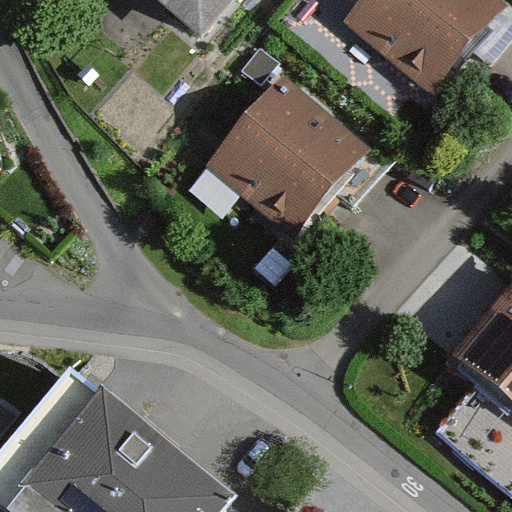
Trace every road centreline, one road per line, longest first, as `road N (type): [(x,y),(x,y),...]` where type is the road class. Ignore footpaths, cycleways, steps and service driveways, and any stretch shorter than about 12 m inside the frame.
road 1 (residential): [(0,10),(58,152),(116,250),(125,316)]
road 2 (residential): [(299,399),(511,168)]
road 3 (residential): [(299,399),(178,329),(125,316)]
road 4 (residential): [(442,511),(299,399)]
road 5 (residential): [(125,316),(0,299)]
